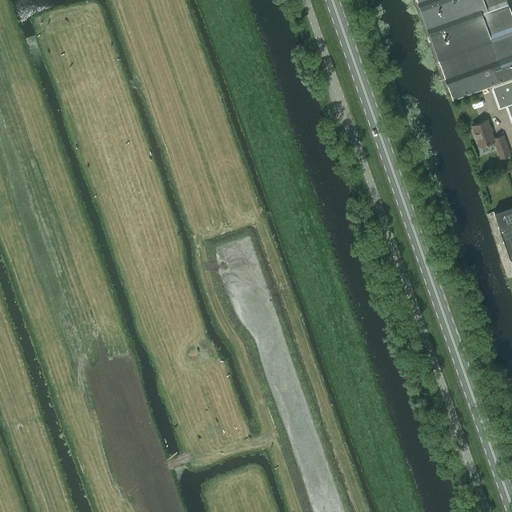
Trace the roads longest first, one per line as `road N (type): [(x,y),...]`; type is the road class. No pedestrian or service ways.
road 1 (unclassified): [(486,511),(305,0)]
road 2 (primary): [(511,502),(332,0)]
